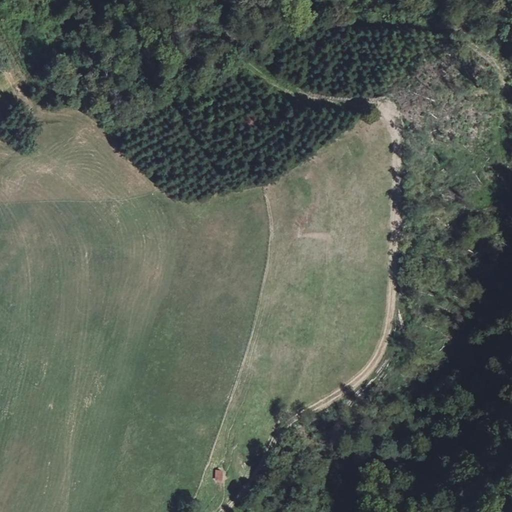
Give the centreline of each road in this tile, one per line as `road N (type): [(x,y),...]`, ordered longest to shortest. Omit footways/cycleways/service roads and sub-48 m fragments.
road 1 (track): [(214,0),(245,60),(279,86),(368,107),(394,129),(399,152),(392,305),(372,364),(347,389),(283,426),(223,511)]
road 2 (track): [(286,0),(318,16),(443,27),(477,40),(502,65),(499,152),(511,207)]
